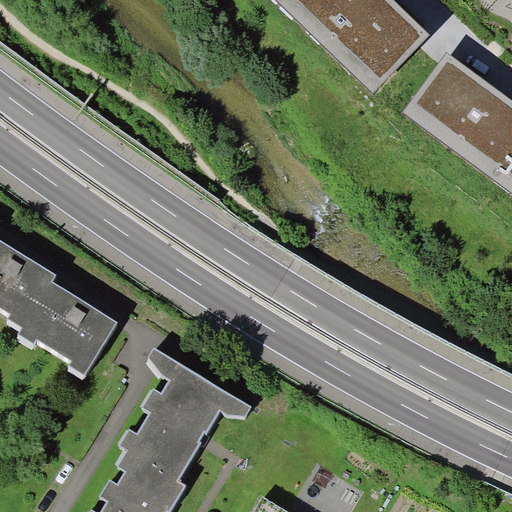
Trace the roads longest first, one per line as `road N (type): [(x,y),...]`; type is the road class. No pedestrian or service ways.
road 1 (motorway): [(511,410),(279,283),(0,88)]
road 2 (motorway): [(0,144),(259,322),(511,459)]
